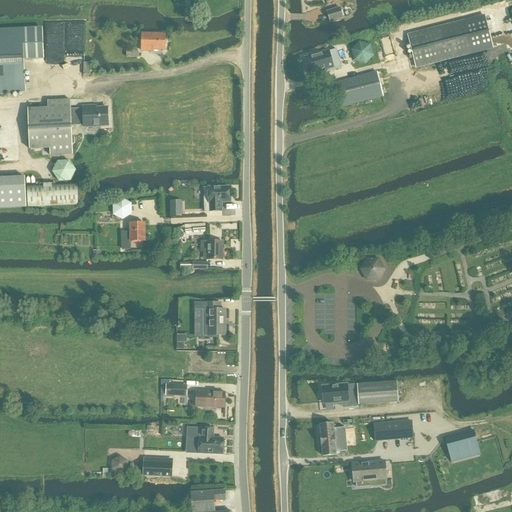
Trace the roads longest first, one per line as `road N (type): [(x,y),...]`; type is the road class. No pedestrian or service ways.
road 1 (unclassified): [(243,511),(247,0)]
road 2 (tertiary): [(284,511),(281,0)]
